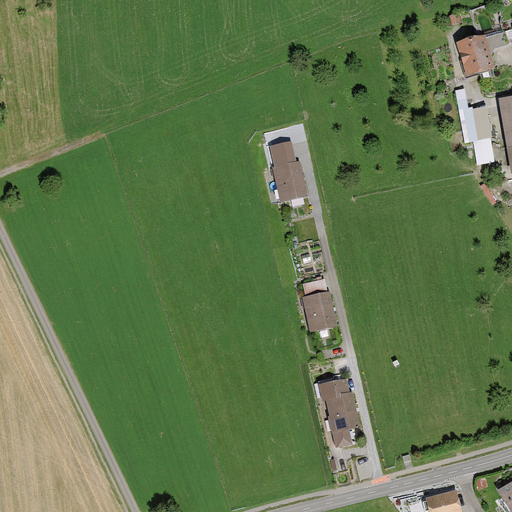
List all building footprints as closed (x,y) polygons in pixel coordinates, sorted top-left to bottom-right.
[(486,37),(457,46),(468,80),(497,71),(486,37)] [(466,91),(456,93),(467,146),(475,145),(479,144),(491,141),(495,140),(488,111),(470,109),(466,91)] [(511,99),(500,102),(511,175),(511,99)] [(479,144),(475,145),(480,166),(495,163),(491,141),(479,144)] [(277,168),(272,169),(281,206),(309,199),(301,163),(294,164),(292,150),(273,154),(277,168)] [(324,281),(303,285),(306,299),(302,299),(310,334),(338,328),(331,293),(327,294),(324,281)] [(347,378),(319,384),(324,404),(327,403),(337,450),(356,446),(360,437),(359,431),(362,430),(353,393),(350,394),(347,378)] [(511,511),(511,482),(498,491),(509,511),(511,511)] [(463,511),(458,492),(427,501),(429,511),(463,511)]
